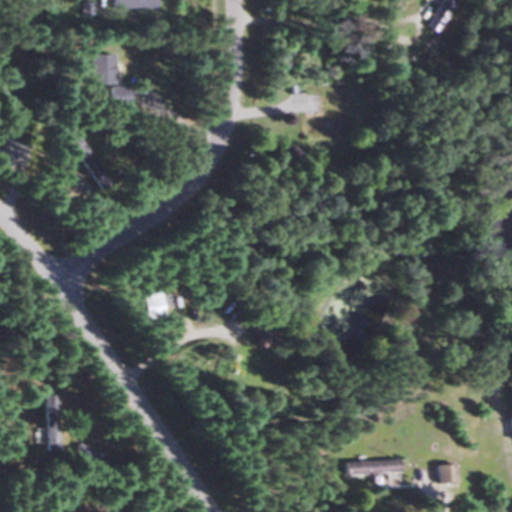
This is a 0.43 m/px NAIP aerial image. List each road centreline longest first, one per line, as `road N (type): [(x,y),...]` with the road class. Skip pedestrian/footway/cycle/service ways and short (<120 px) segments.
road 1 (residential): [(48,284),(159,211),(206,156),(226,83),(226,0)]
road 2 (residential): [(0,222),(201,511)]
